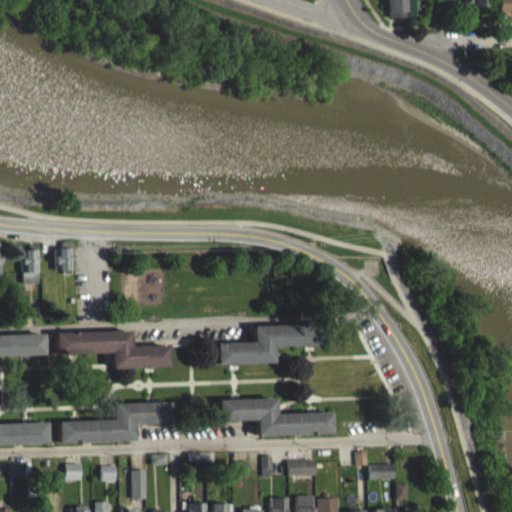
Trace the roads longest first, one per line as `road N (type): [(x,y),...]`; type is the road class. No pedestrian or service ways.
road 1 (residential): [(0,222),(227,231),(325,260)]
road 2 (residential): [(458,511),(415,371),(359,287),(325,260)]
road 3 (residential): [(511,106),(405,42)]
